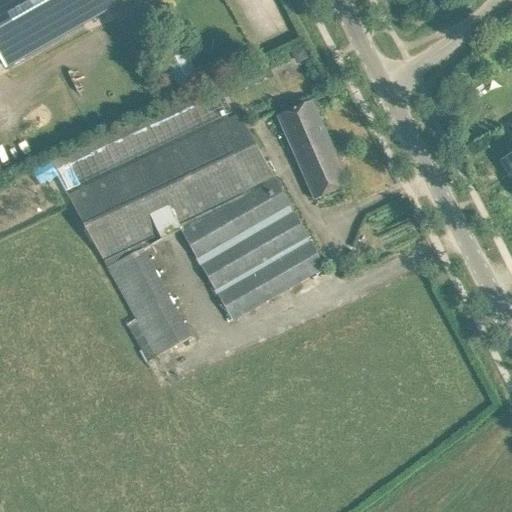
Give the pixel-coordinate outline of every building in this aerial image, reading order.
[(0,0),(0,55),(6,66),(112,7),(113,6),(112,6),(122,0),(0,0)] [(145,13),(122,26),(142,61),(164,48),(145,13)] [(187,54),(169,62),(180,86),(198,77),(187,54)] [(313,200),(349,184),(311,100),(299,105),(296,98),(287,102),(290,109),(278,114),(313,200)] [(273,178),(255,141),(242,113),(72,195),(103,259),(273,178)] [(130,160),(190,135),(182,114),(109,144),(114,157),(126,152),(130,160)] [(511,153),(501,160),(510,176),(511,174),(511,125),(511,126),(511,128),(511,153)] [(276,184),(255,195),(183,234),(230,321),(323,271),(276,184)] [(156,358),(190,340),(141,249),(107,267),(156,358)]
